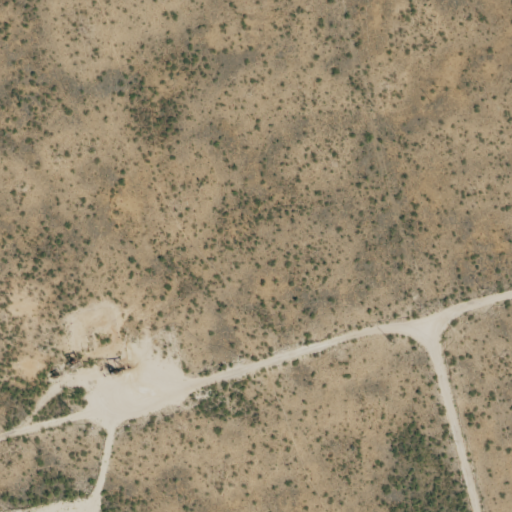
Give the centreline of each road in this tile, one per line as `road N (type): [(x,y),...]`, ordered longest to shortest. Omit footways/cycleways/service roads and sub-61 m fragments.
road 1 (track): [(0,496),(511,353)]
road 2 (track): [(480,362),(511,507)]
